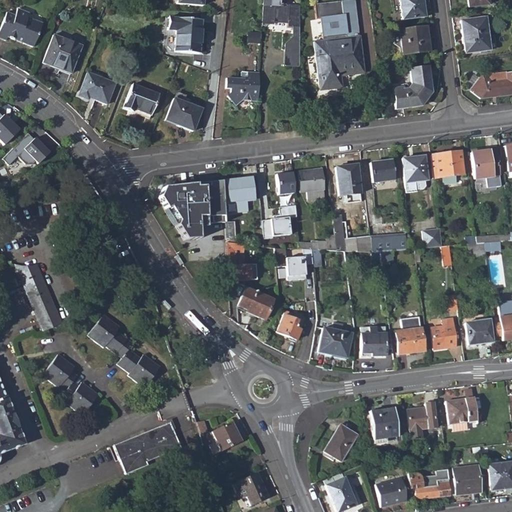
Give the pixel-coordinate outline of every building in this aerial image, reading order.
[(261,0),(260,25),(264,25),(267,22),(272,22),(272,19),(283,20),(283,27),(289,27),(289,36),(282,43),(282,66),(297,67),(298,8),(286,7),(284,4),(279,4),(279,0),(261,0)] [(312,43),(318,91),(340,88),(339,77),(362,74),(358,37),(353,0),(350,0),(312,5),(315,20),(319,20),(322,36),(321,36),(321,41),(312,43)] [(397,0),(400,21),(423,17),(420,0),(397,0)] [(13,17),(4,13),(0,23),(0,38),(4,41),(5,37),(32,47),(40,26),(26,21),(28,15),(16,11),(13,17)] [(459,21),(463,54),(488,51),(484,18),(459,21)] [(174,31),(173,52),(197,54),(199,21),(167,19),(166,31),(174,31)] [(397,34),(400,56),(427,53),(424,27),(397,31),(397,34)] [(400,54),(397,34),(389,35),(390,44),(397,49),(397,54),(400,54)] [(51,36),(41,63),(69,74),(80,47),(51,36)] [(391,89),(394,109),(419,106),(420,104),(421,102),(423,100),(425,98),(427,96),(429,94),(426,68),(407,71),(409,85),(406,90),(401,91),(400,88),(391,89)] [(255,101),(257,73),(238,72),(238,79),(223,78),(222,89),(226,88),(226,92),(222,95),(230,106),(237,100),(239,97),(246,98),(246,101),(255,101)] [(478,99),(511,94),(511,72),(481,76),(468,91),(478,99)] [(114,84),(86,73),(78,92),(78,94),(78,95),(79,97),(81,98),(82,98),(83,98),(84,98),(85,97),(86,96),(86,95),(94,97),(93,100),(106,104),(114,84)] [(131,85),(121,109),(148,119),(157,95),(131,85)] [(172,100),(163,122),(191,132),(200,110),(172,100)] [(0,144),(2,147),(17,132),(2,116),(0,118),(0,117),(0,144)] [(38,165),(48,154),(36,143),(34,145),(31,143),(33,141),(32,141),(27,135),(2,161),(8,167),(17,158),(25,166),(31,166),(35,162),(38,165)] [(511,145),(503,146),(507,173),(511,172),(511,145)] [(469,153),(473,180),(498,177),(493,147),(486,148),(486,151),(469,153)] [(459,152),(429,155),(432,179),(462,175),(459,152)] [(400,159),(404,193),(415,192),(414,183),(425,182),(422,156),(400,159)] [(368,163),(371,183),(392,181),(390,160),(368,163)] [(347,196),(349,203),(360,202),(355,165),(333,168),(337,198),(347,196)] [(305,193),(307,201),(323,199),(320,169),(297,172),(299,193),(305,193)] [(275,175),(277,196),(293,194),(291,174),(275,175)] [(223,181),(226,204),(234,202),(235,213),(246,211),(245,201),(252,200),(250,177),(223,181)] [(222,216),(220,181),(161,189),(156,199),(164,211),(167,208),(176,223),(174,227),(183,241),(197,240),(196,224),(196,218),(222,216)] [(261,230),(262,240),(272,239),(272,237),(290,235),(288,219),(295,218),(294,206),(278,208),(278,216),(271,217),(272,220),(260,221),(261,230)] [(223,223),(222,216),(196,218),(196,224),(223,223)] [(341,216),(331,216),(333,236),(335,251),(343,252),(370,253),(371,253),(369,236),(344,239),(341,216)] [(233,222),(223,223),(224,243),(234,244),(233,222)] [(421,231),(423,249),(441,247),(438,229),(421,231)] [(252,231),(254,246),(263,247),(262,240),(261,230),(252,231)] [(404,233),(369,236),(371,253),(378,253),(406,250),(404,233)] [(497,234),(475,237),(476,244),(483,243),(499,242),(511,241),(510,234),(497,236),(497,234)] [(310,244),(298,243),(298,250),(301,250),(310,250),(319,251),(335,251),(333,236),(324,237),(324,243),(310,242),(310,244)] [(464,237),(465,245),(467,245),(476,244),(475,237),(475,236),(464,237)] [(500,250),(499,242),(483,243),(484,250),(491,249),(492,251),(500,250)] [(235,288),(235,282),(256,280),(255,265),(234,266),(233,253),(243,253),(243,245),(234,244),(224,243),(227,289),(235,288)] [(467,252),(484,250),(483,243),(476,244),(467,245),(467,252)] [(443,266),(450,265),(448,246),(441,247),(443,266)] [(312,265),(310,250),(301,250),(302,258),(284,259),(286,282),(305,280),(303,266),(312,265)] [(312,267),(320,266),(319,251),(310,250),(312,265),(312,267)] [(371,261),(379,260),(378,253),(371,253),(370,253),(371,261)] [(178,254),(175,256),(180,265),(183,263),(178,254)] [(40,331),(59,324),(34,267),(28,268),(23,268),(19,268),(14,267),(40,331)] [(244,288),(236,306),(245,310),(245,312),(263,320),(272,300),(244,288)] [(448,311),(456,309),(455,296),(446,297),(448,311)] [(165,299),(162,302),(168,309),(171,307),(165,299)] [(511,301),(496,304),(499,324),(494,325),(495,337),(500,336),(501,342),(511,340),(511,301)] [(283,311),(275,333),(288,338),(287,339),(294,341),(303,319),(283,311)] [(131,344),(115,332),(109,328),(112,324),(101,316),(85,337),(102,349),(103,348),(119,360),(115,366),(126,375),(125,376),(141,388),(157,368),(148,360),(144,364),(138,360),(126,351),(131,344)] [(393,332),(396,355),(422,352),(417,318),(400,320),(401,331),(393,332)] [(464,323),(467,346),(491,343),(488,321),(464,323)] [(321,329),(316,352),(343,358),(349,334),(341,332),(343,325),(333,322),(331,330),(321,329)] [(109,328),(115,332),(117,328),(112,324),(109,328)] [(429,328),(432,351),(454,348),(451,325),(429,328)] [(359,329),(359,357),(384,356),(384,328),(359,329)] [(75,377),(70,372),(63,367),(66,363),(56,356),(40,377),(57,389),(58,388),(64,392),(60,398),(65,403),(64,404),(80,417),(96,395),(86,388),(83,392),(77,387),(71,383),(75,377)] [(138,360),(144,364),(148,360),(141,356),(138,360)] [(63,367),(70,372),(72,368),(66,363),(63,367)] [(77,387),(83,392),(86,388),(80,383),(77,387)] [(0,453),(22,445),(4,398),(3,398),(0,390),(0,453)] [(471,390),(462,391),(463,399),(472,398),(471,390)] [(444,402),(447,425),(466,422),(475,421),(472,398),(463,399),(444,402)] [(434,419),(439,418),(438,405),(432,406),(432,403),(422,405),(423,407),(405,410),(408,432),(409,432),(410,439),(420,438),(420,430),(435,428),(434,419)] [(367,412),(371,440),(396,437),(392,409),(367,412)] [(164,425),(167,432),(171,430),(173,429),(169,420),(163,422),(164,425)] [(202,422),(194,424),(198,435),(206,433),(202,422)] [(447,425),(448,431),(466,428),(466,422),(447,425)] [(209,434),(214,444),(218,453),(238,442),(229,424),(209,434)] [(111,446),(123,475),(145,467),(144,463),(178,449),(171,430),(167,432),(164,425),(111,446)] [(338,426),(323,452),(339,461),(354,436),(338,426)] [(207,447),(212,456),(218,453),(214,444),(207,447)] [(486,465),(489,490),(511,487),(511,480),(510,462),(486,465)] [(451,469),(454,495),(479,492),(476,466),(451,469)] [(414,499),(449,495),(446,470),(434,472),(432,476),(420,478),(419,477),(419,476),(418,475),(417,474),(416,474),(415,474),(414,474),(406,475),(408,489),(413,489),(414,499)] [(233,494),(237,493),(240,492),(243,498),(247,507),(266,499),(254,474),(229,486),(233,494)] [(323,486),(334,511),(336,511),(354,504),(342,478),(323,486)] [(373,486),(379,507),(404,500),(399,479),(373,486)]
